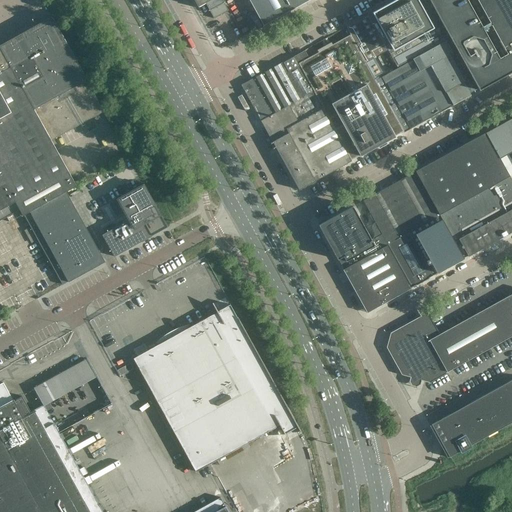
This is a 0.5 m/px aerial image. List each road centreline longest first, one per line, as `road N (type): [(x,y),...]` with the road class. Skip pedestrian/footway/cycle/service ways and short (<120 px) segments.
road 1 (unclassified): [(0,345),(236,212)]
road 2 (primary): [(367,451),(343,374),(257,205)]
road 3 (primary): [(236,212),(323,383),(344,457)]
road 4 (unclassified): [(295,219),(511,98)]
road 5 (unclassified): [(360,333),(511,251)]
road 6 (unclassified): [(295,219),(217,73)]
road 7 (unclassified): [(217,73),(350,0)]
road 8 (primary): [(257,205),(191,88)]
road 9 (primary): [(169,97),(236,212)]
road 10 (unclassified): [(360,333),(295,219)]
